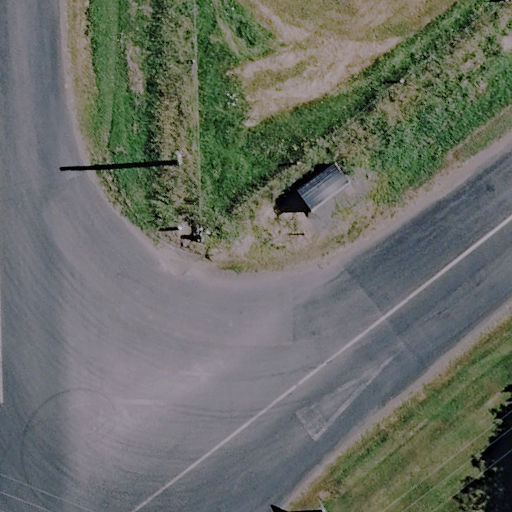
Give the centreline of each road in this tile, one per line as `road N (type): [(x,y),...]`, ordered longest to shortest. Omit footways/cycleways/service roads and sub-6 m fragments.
road 1 (unclassified): [(12,490),(511,99)]
road 2 (unclassified): [(0,62),(12,490)]
